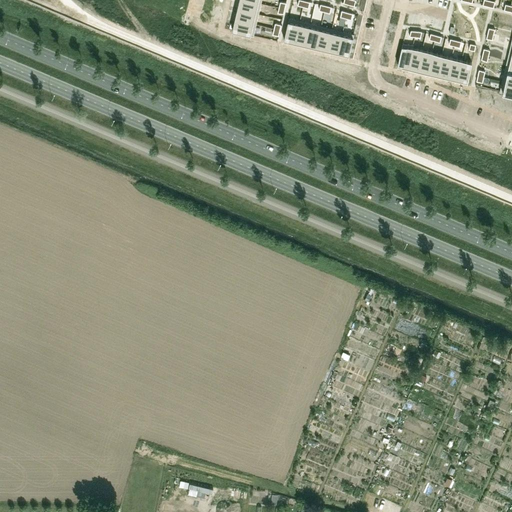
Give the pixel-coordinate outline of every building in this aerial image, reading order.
[(249,0),(239,0),(237,9),(258,13),(261,3),(249,0)] [(237,9),(235,19),(256,24),(258,13),(237,9)] [(289,17),(284,39),(295,41),(300,20),(289,17)] [(235,19),(232,30),(253,35),(256,24),(235,19)] [(300,20),(295,41),(306,44),(311,23),(300,20)] [(311,23),(306,44),(316,46),(321,25),(311,23)] [(321,25),(316,46),(327,49),(332,28),(321,25)] [(332,28),(327,49),(338,51),(343,30),(332,28)] [(343,30),(338,51),(349,54),(354,33),(343,30)] [(402,47),(398,65),(408,67),(412,49),(402,47)] [(412,49),(408,67),(418,70),(422,51),(412,49)] [(422,51),(418,70),(427,72),(432,54),(422,51)] [(432,54),(427,72),(437,74),(442,56),(432,54)] [(442,56),(437,74),(447,76),(451,58),(442,56)] [(451,58),(447,76),(457,79),(461,61),(451,58)] [(461,61),(457,79),(467,81),(472,63),(461,61)] [(511,82),(505,81),(503,91),(511,93),(511,82)] [(375,358),(377,349),(364,346),(362,355),(375,358)] [(343,352),(341,357),(348,360),(350,355),(343,352)] [(356,355),(348,375),(362,380),(369,360),(356,355)] [(426,375),(436,380),(441,371),(431,366),(426,375)] [(460,381),(461,375),(451,373),(449,378),(460,381)] [(463,384),(476,391),(481,381),(468,375),(463,384)] [(490,399),(487,406),(492,408),(495,402),(490,399)] [(392,458),(406,463),(409,454),(395,449),(392,458)] [(401,473),(409,477),(413,467),(404,464),(401,473)] [(447,480),(444,487),(452,490),(455,483),(447,480)] [(290,506),(292,499),(286,497),(284,504),(290,506)]
